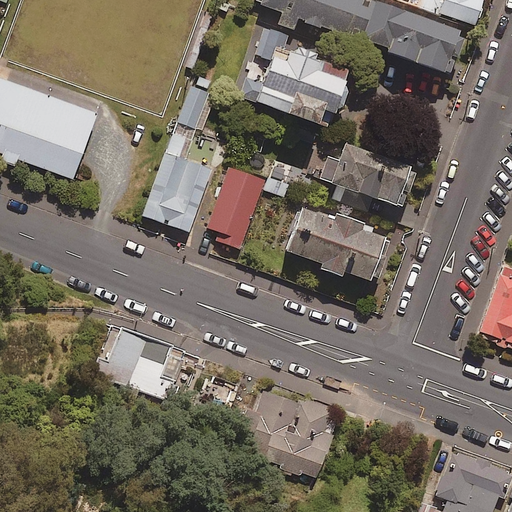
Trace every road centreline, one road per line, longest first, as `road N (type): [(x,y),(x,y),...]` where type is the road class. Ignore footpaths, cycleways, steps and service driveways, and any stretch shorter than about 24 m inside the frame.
road 1 (tertiary): [(399,376),(0,224)]
road 2 (residential): [(511,67),(399,376)]
